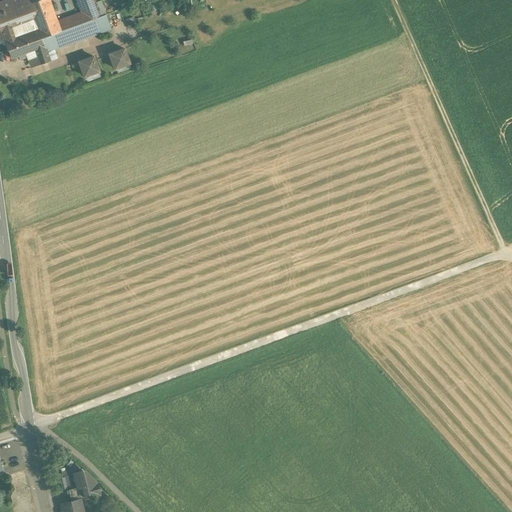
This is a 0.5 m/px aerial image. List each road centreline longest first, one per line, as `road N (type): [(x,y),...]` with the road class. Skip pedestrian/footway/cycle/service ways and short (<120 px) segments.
road 1 (track): [(511,248),(29,434)]
road 2 (tertiary): [(48,511),(0,224)]
road 3 (track): [(393,0),(511,256)]
road 4 (track): [(137,511),(67,446),(50,434),(29,434)]
